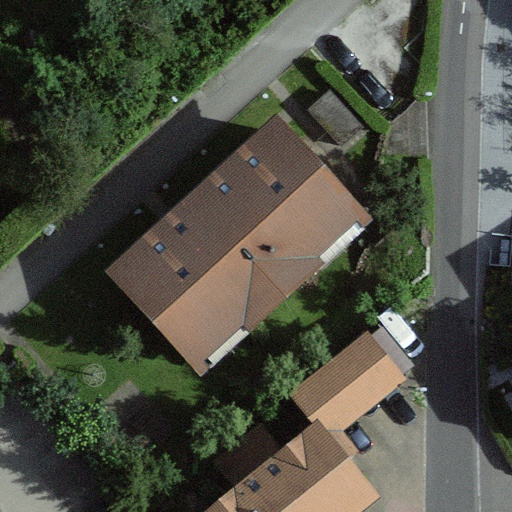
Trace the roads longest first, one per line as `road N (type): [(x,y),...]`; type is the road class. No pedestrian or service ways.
road 1 (residential): [(463,0),(449,511)]
road 2 (residential): [(326,0),(0,286)]
